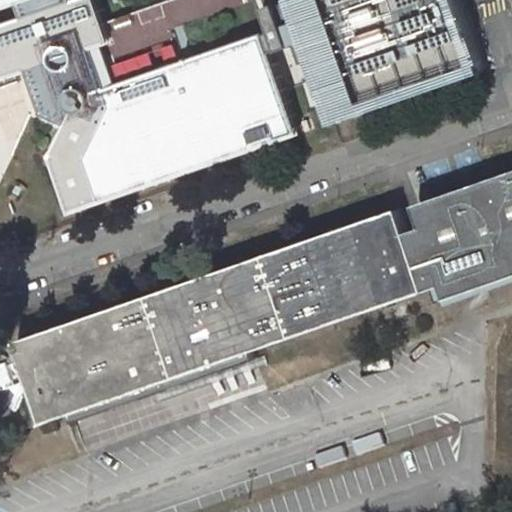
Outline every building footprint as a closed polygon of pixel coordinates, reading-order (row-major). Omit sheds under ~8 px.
[(0,79),(20,72),(29,69),(35,86),(39,85),(41,88),(42,92),(39,99),(44,112),(67,123),(63,130),(65,131),(58,144),(53,155),(73,211),(301,132),(285,88),(272,51),(266,32),(120,82),(106,43),(112,41),(97,0),(0,0),(3,7),(20,2),(25,16),(0,24),(0,79)] [(142,36),(244,7),(242,0),(164,0),(120,13),(131,50),(145,46),(142,36)] [(265,0),(276,29),(282,48),(283,49),(294,45),(300,64),(313,59),(334,121),(486,68),(462,0),(265,0)] [(276,29),(266,32),(272,51),(282,48),(276,29)] [(418,258),(429,289),(446,283),(450,297),(467,291),(485,285),(502,279),(511,275),(511,172),(507,175),(506,175),(498,177),(488,181),(489,181),(471,186),(471,187),(466,188),(458,191),(454,192),(453,192),(437,198),(436,198),(419,204),(426,227),(417,230),(409,233),(412,240),(412,242),(418,258)] [(229,368),(256,359),(253,350),(262,346),(279,340),(296,334),(380,305),(397,299),(413,294),(429,289),(418,258),(412,242),(412,240),(409,233),(400,207),(375,216),(372,217),(369,218),(356,222),(350,225),(340,228),(338,228),(326,233),(325,233),(310,238),(301,242),(275,250),(185,281),(151,293),(161,290),(142,296),(125,302),(83,316),(67,322),(17,339),(31,379),(39,403),(46,421),(71,413),(74,422),(84,419),(110,409),(156,393),(170,388),(202,377),(229,368)]
